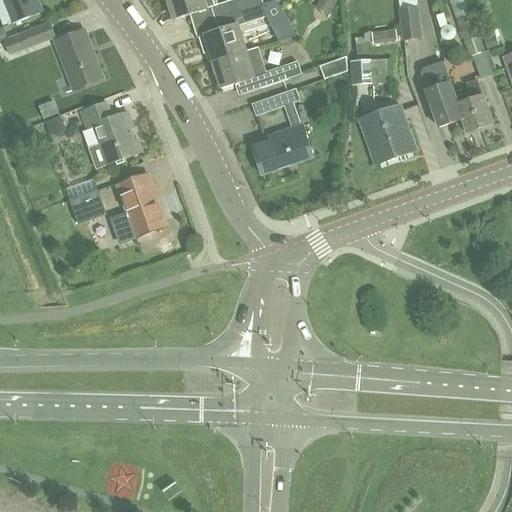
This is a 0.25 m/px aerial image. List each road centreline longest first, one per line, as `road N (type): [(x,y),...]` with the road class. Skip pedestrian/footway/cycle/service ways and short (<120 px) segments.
road 1 (tertiary): [(282,263),(240,217),(166,78),(109,0)]
road 2 (secondary): [(0,414),(270,420)]
road 3 (secondary): [(282,263),(315,241),(511,170)]
road 4 (secondary): [(270,420),(511,434)]
road 5 (secondary): [(511,393),(272,366)]
road 6 (secondary): [(169,363),(0,364)]
road 7 (secondary): [(280,283),(230,340),(169,363)]
